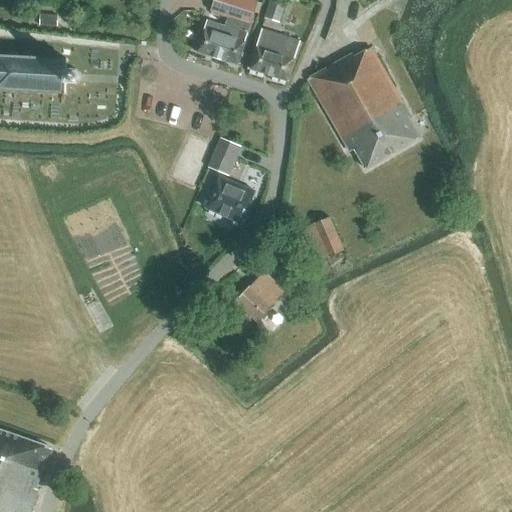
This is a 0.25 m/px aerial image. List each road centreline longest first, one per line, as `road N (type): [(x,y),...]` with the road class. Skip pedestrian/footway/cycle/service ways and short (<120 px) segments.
road 1 (residential): [(283,104),(277,170),(261,218),(105,391),(72,440),(45,511)]
road 2 (residential): [(166,0),(162,36),(173,59),(283,104)]
